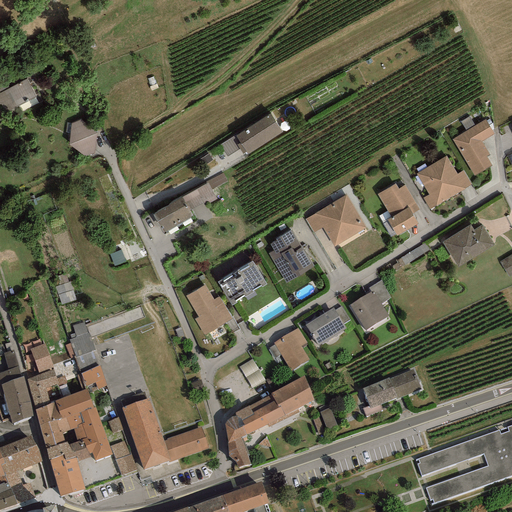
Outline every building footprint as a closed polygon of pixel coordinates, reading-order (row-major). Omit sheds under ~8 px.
[(5,113),(36,97),(27,79),(0,93),(0,104),(5,113)] [(270,113),(235,136),(248,155),(282,132),(270,113)] [(470,115),(462,119),(467,128),(475,123),(470,115)] [(81,119),(71,123),(69,144),(84,156),(94,153),(96,132),(81,119)] [(494,134),(485,119),(452,139),(474,176),(492,165),(487,156),(489,155),(481,141),(494,134)] [(446,156),(416,174),(429,195),(423,198),(430,209),(471,185),(463,171),(457,174),(446,156)] [(211,190),(227,181),(223,173),(206,182),(207,184),(208,183),(211,190)] [(207,184),(182,197),(190,211),(203,203),(204,206),(217,199),(211,190),(208,183),(207,184)] [(387,220),(397,236),(418,223),(412,214),(419,210),(404,185),(398,189),(395,183),(377,194),(391,218),(387,220)] [(323,228),(334,247),(366,228),(346,194),(304,219),(313,233),(323,228)] [(182,197),(152,214),(163,233),(193,216),(190,211),(182,197)] [(442,242),(458,267),(494,245),(482,225),(473,230),(470,225),(442,242)] [(269,254),(286,283),(314,267),(307,255),(306,256),(291,229),(274,239),(276,241),(270,244),(274,251),(269,254)] [(511,254),(499,261),(508,277),(511,274),(511,254)] [(217,282),(232,305),(236,303),(235,301),(244,296),(245,297),(253,292),(252,290),(261,285),(262,287),(266,284),(252,261),(217,282)] [(62,302),(76,297),(70,280),(56,285),(62,302)] [(373,291),(381,304),(390,298),(381,280),(368,288),(371,292),(373,291)] [(194,319),(204,335),(232,318),(219,296),(214,299),(205,284),(185,296),(198,317),(194,319)] [(350,305),(365,331),(389,316),(381,304),(373,291),(371,292),(350,305)] [(335,310),(343,324),(350,320),(341,306),(335,310)] [(305,325),(318,346),(346,328),(343,324),(335,310),(333,308),(305,325)] [(77,337),(70,339),(77,364),(97,358),(86,321),(73,325),(77,337)] [(306,343),(297,328),(274,343),(275,345),(281,354),(291,371),(309,360),(301,346),(306,343)] [(29,349),(38,373),(53,367),(44,343),(29,349)] [(275,358),(281,354),(275,345),(269,348),(275,358)] [(12,424),(33,416),(30,401),(23,376),(21,377),(18,366),(13,350),(3,353),(8,370),(7,370),(0,372),(0,395),(3,395),(12,424)] [(253,360),(242,365),(248,377),(259,371),(253,360)] [(99,366),(80,374),(85,386),(95,382),(98,389),(106,385),(99,366)] [(421,390),(413,369),(389,379),(389,378),(362,388),(369,406),(363,409),(366,416),(383,410),(381,405),(395,399),(396,400),(421,390)] [(27,379),(35,410),(55,401),(62,399),(53,370),(27,379)] [(304,376),(271,394),(271,395),(278,407),(280,406),(285,415),(297,408),(313,400),(304,376)] [(80,412),(93,408),(87,389),(62,399),(55,401),(61,418),(61,419),(66,418),(70,430),(74,428),(74,429),(77,428),(77,426),(81,424),(84,423),(80,412)] [(249,405),(235,413),(235,416),(231,417),(227,420),(224,424),(227,441),(228,456),(235,462),(237,468),(250,464),(247,456),(241,439),(241,438),(267,424),(285,415),(280,406),(278,407),(271,395),(249,406),(249,405)] [(148,398),(121,408),(143,470),(168,461),(169,462),(208,448),(201,427),(166,439),(167,440),(164,441),(148,398)] [(39,426),(61,418),(55,401),(35,410),(39,426)] [(112,455),(95,408),(93,408),(80,412),(84,423),(81,424),(77,426),(77,428),(74,429),(73,429),(77,441),(82,439),(89,454),(92,453),(93,456),(95,461),(112,455)] [(299,412),(297,408),(285,415),(267,424),(269,427),(299,412)] [(320,413),(328,431),(338,427),(330,409),(320,413)] [(62,434),(70,430),(66,418),(61,419),(61,418),(39,426),(46,449),(65,443),(62,434)] [(113,434),(123,430),(119,419),(109,423),(113,434)] [(511,425),(415,460),(431,506),(511,477),(511,425)] [(38,448),(31,436),(0,447),(0,452),(5,466),(1,467),(4,475),(5,476),(16,472),(42,461),(38,448)] [(77,462),(93,456),(92,453),(89,454),(82,439),(77,441),(68,444),(67,442),(65,443),(46,449),(49,461),(50,460),(64,456),(64,460),(76,457),(77,462)] [(125,441),(110,447),(113,456),(121,476),(136,470),(125,441)] [(61,496),(85,489),(77,462),(76,457),(64,460),(64,456),(50,460),(61,496)] [(16,472),(5,476),(7,483),(17,504),(35,498),(29,483),(22,486),(16,472)] [(261,482),(188,508),(189,511),(243,511),(268,503),(261,482)] [(0,510),(17,504),(7,483),(4,484),(3,483),(0,484),(0,510)]
